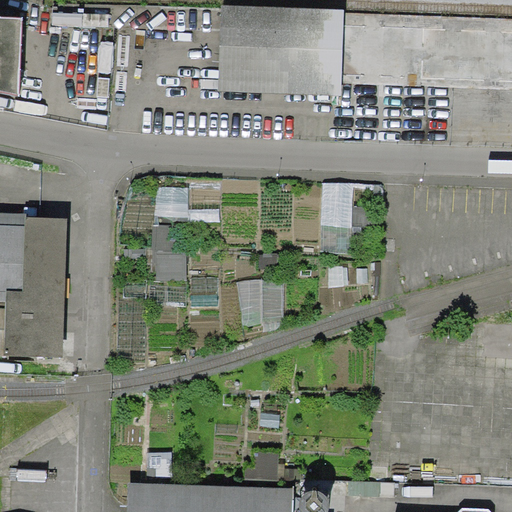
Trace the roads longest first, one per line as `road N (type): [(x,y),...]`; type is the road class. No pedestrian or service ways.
road 1 (unclassified): [(0,126),(103,146),(511,162)]
road 2 (unknown): [(511,502),(454,500),(369,511)]
